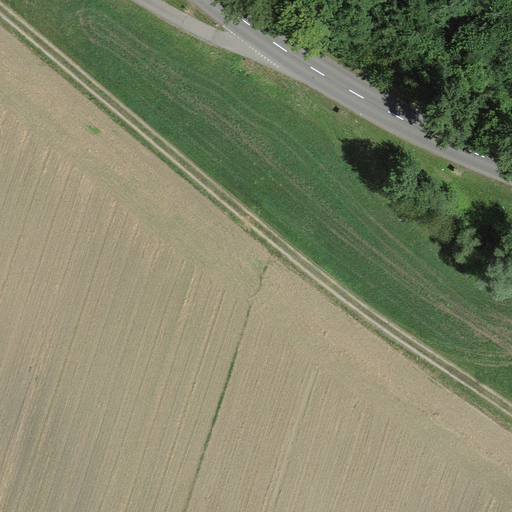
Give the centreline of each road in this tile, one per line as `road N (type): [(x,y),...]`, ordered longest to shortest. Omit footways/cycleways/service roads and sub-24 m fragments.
road 1 (track): [(0,10),(222,199),(511,425)]
road 2 (tertiary): [(511,167),(384,109),(217,0)]
road 3 (track): [(281,47),(220,39),(147,0)]
